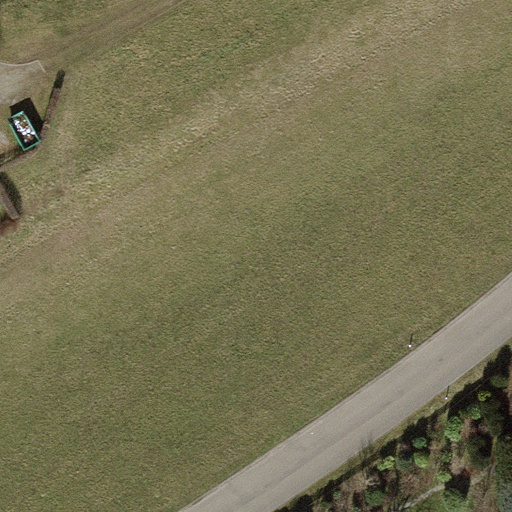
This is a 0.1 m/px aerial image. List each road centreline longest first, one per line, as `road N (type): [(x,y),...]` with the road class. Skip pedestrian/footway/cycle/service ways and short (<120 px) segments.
road 1 (tertiary): [(234,511),(511,307)]
road 2 (track): [(0,74),(3,80),(146,0)]
